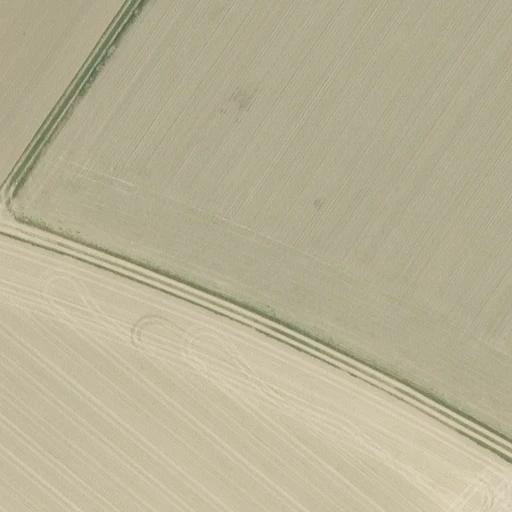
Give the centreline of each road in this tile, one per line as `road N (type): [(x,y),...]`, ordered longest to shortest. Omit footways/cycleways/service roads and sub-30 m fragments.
road 1 (track): [(511,463),(375,380),(203,297),(0,222)]
road 2 (track): [(125,0),(0,187)]
